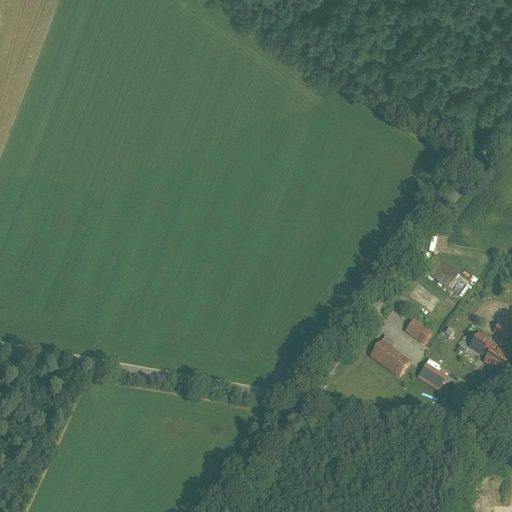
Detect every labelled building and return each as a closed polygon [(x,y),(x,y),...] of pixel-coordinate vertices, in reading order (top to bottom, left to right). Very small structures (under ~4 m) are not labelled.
[(459,275),(436,259),(426,273),(439,283),(449,290),(459,275)] [(488,318),(499,321),(501,310),(491,307),(488,318)] [(433,334),(415,322),(407,333),(425,346),(433,334)] [(511,334),(511,332),(501,326),(496,333),(508,341),(511,334)] [(467,343),(474,344),(477,333),(470,331),(467,343)] [(508,341),(496,333),(491,341),(498,345),(503,348),(508,341)] [(396,345),(387,338),(372,358),(400,379),(411,365),(392,351),(396,345)] [(503,348),(498,345),(495,351),(500,354),(503,348)] [(495,351),(495,350),(486,364),(503,375),(511,361),(500,354),(495,351)] [(428,361),(417,380),(439,393),(448,378),(435,371),(438,367),(428,361)]
